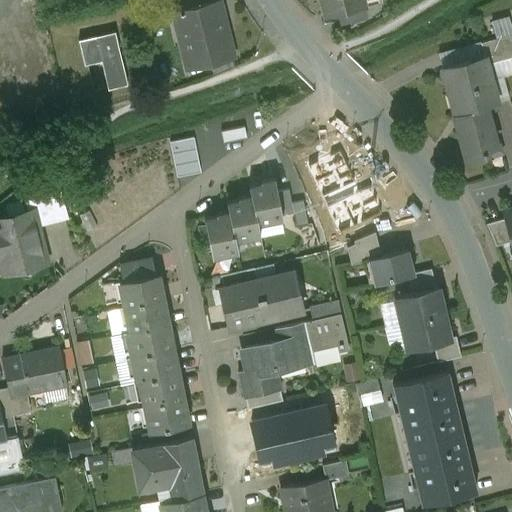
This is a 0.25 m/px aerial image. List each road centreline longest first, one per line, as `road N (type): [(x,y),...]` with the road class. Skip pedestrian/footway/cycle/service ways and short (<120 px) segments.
road 1 (residential): [(342,85),(410,159),(460,234),(511,381)]
road 2 (residential): [(236,511),(178,226),(167,212)]
road 3 (residential): [(342,85),(167,212)]
road 4 (residential): [(167,212),(0,332)]
